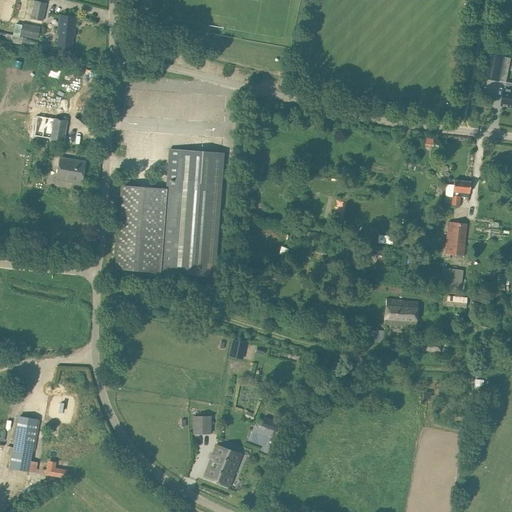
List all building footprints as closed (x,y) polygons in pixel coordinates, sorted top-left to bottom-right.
[(43,21),(46,3),(35,1),(31,19),(43,21)] [(71,48),(73,37),(74,37),(76,17),(59,15),(58,29),(59,30),(57,47),(71,48)] [(36,46),(41,27),(18,21),(15,34),(29,38),(28,44),(36,46)] [(0,32),(0,41),(21,46),(23,38),(0,32)] [(141,38),(137,51),(148,55),(152,41),(141,38)] [(487,78),(499,81),(504,57),(492,55),(487,78)] [(506,84),(511,67),(504,65),(499,81),(506,84)] [(511,90),(504,89),(502,106),(511,107),(511,90)] [(41,138),(65,142),(68,120),(45,116),(41,138)] [(433,139),(426,138),(425,145),(433,146),(433,139)] [(160,272),(215,276),(222,185),(224,155),(169,151),(167,180),(166,190),(121,186),(115,269),(160,272)] [(56,180),(81,184),(85,163),(60,158),(56,180)] [(452,197),(452,196),(460,197),(468,198),(469,193),(470,182),(454,180),(453,186),(446,185),(445,196),(452,197)] [(459,206),(460,197),(452,196),(452,197),(451,205),(459,206)] [(448,221),(445,253),(464,255),(468,223),(448,221)] [(365,257),(374,260),(377,255),(368,251),(365,257)] [(464,269),(448,267),(446,287),(462,289),(464,269)] [(333,296),(336,288),(323,284),(320,292),(333,296)] [(451,297),(451,307),(466,308),(466,298),(451,297)] [(415,327),(417,302),(387,299),(384,324),(415,327)] [(383,343),(385,331),(375,329),(373,342),(383,343)] [(243,359),(247,341),(233,338),(229,356),(243,359)] [(418,340),(418,352),(442,352),(442,341),(418,340)] [(77,404),(51,399),(48,417),(73,422),(77,404)] [(247,411),(245,417),(253,420),(255,415),(247,411)] [(211,435),(211,414),(193,415),(193,435),(211,435)] [(29,472),(38,419),(18,416),(9,469),(29,472)] [(171,436),(160,453),(175,464),(187,447),(171,436)] [(228,487),(241,455),(217,445),(204,477),(228,487)] [(46,474),(64,478),(65,470),(53,468),(54,463),(48,462),(46,474)]
